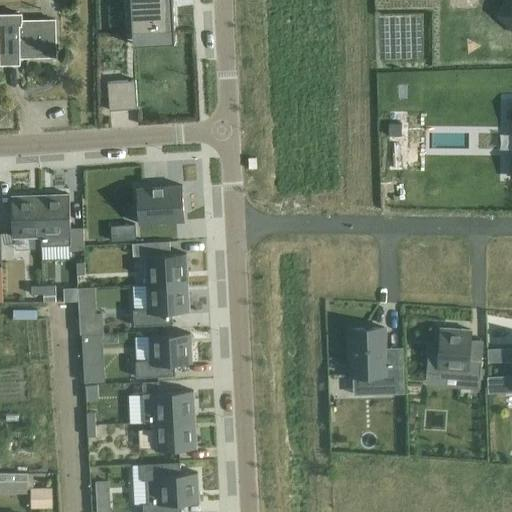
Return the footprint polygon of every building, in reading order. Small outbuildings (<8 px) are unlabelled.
[(131,0),(133,32),(175,30),(174,8),(173,0),(131,0)] [(55,56),(56,56),(55,20),(22,20),(22,14),(0,14),(0,34),(1,63),(20,63),(20,49),(28,49),(28,54),(55,54),(55,56)] [(136,80),(108,82),(110,110),(138,108),(136,80)] [(390,122),(390,136),(402,136),(402,122),(390,122)] [(388,137),(386,169),(404,170),(406,138),(388,137)] [(182,185),(136,188),(139,224),(185,221),(182,185)] [(27,196),(11,196),(12,237),(33,237),(41,237),(40,195),(27,196)] [(44,195),(40,195),(41,237),(41,246),(47,246),(70,245),(71,245),(70,215),(69,195),(65,195),(44,195)] [(112,225),(113,241),(136,239),(135,224),(112,225)] [(186,253),(145,255),(147,284),(188,282),(186,253)] [(84,262),(76,263),(77,275),(85,274),(84,262)] [(148,308),(133,309),(134,326),(173,324),(172,312),(189,311),(188,282),(147,284),(148,308)] [(44,285),(32,286),(32,294),(44,293),(44,285)] [(44,285),(44,293),(56,293),(56,285),(44,285)] [(12,308),(12,318),(35,318),(35,307),(12,308)] [(101,308),(78,309),(79,329),(102,328),(101,308)] [(384,328),(351,329),(353,376),(386,375),(386,388),(404,388),(403,358),(385,359),(384,328)] [(429,347),(427,373),(466,376),(465,388),(479,389),(481,360),(469,359),(471,330),(441,328),(440,347),(429,347)] [(150,360),(136,361),(136,377),(175,375),(175,364),(192,363),(190,333),(149,335),(150,360)] [(485,363),(511,363),(511,345),(485,345),(485,363)] [(98,358),(82,359),(83,371),(83,383),(91,382),(99,382),(98,358)] [(349,373),(330,374),(331,398),(350,397),(349,373)] [(503,374),(489,375),(490,392),(503,392),(503,374)] [(98,384),(84,384),(85,400),(99,399),(98,384)] [(193,390),(143,393),(144,423),(154,422),(154,421),(195,419),(193,390)] [(128,393),(128,423),(141,422),(141,393),(128,393)] [(95,423),(94,411),(86,412),(87,424),(95,423)] [(195,419),(154,421),(154,422),(155,450),(196,448),(195,419)] [(87,436),(95,435),(95,423),(87,424),(87,436)] [(180,462),(141,464),(142,480),(147,480),(148,503),(143,504),(143,511),(181,511),(181,503),(199,502),(197,472),(181,473),(180,462)] [(0,481),(33,482),(33,474),(0,473),(0,481)] [(103,481),(91,482),(92,490),(104,489),(103,481)] [(53,487),(30,488),(31,509),(53,508),(53,487)]
